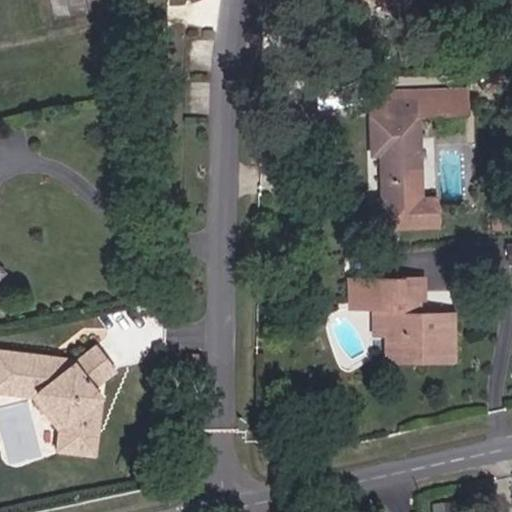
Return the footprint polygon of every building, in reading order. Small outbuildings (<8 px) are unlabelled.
[(405,0),(403,4),(417,10),(421,0),(405,0)] [(384,197),(422,199),(424,103),(477,105),(477,86),(425,84),(425,88),(424,101),(400,101),(400,88),(400,84),(379,84),(377,146),(385,147),(384,197)] [(400,101),(424,101),(425,88),(400,88),(400,101)] [(345,294),(369,294),(385,295),(384,323),(383,342),(415,342),(415,352),(447,353),(448,312),(414,311),(415,279),(421,279),(422,258),(400,257),(400,263),(370,262),(370,271),(345,270),(345,294)] [(385,295),(369,294),(369,323),(384,323),(385,295)] [(415,342),(383,342),(383,352),(415,352),(415,342)] [(30,366),(0,362),(0,405),(15,407),(21,404),(36,423),(45,436),(40,440),(38,443),(37,463),(40,464),(61,466),(64,438),(78,440),(82,407),(76,398),(95,384),(78,360),(61,370),(60,376),(30,372),(30,366)] [(30,372),(60,376),(61,370),(30,366),(30,372)] [(15,407),(37,436),(40,440),(45,436),(36,423),(21,404),(15,407)] [(61,466),(75,468),(78,440),(64,438),(61,466)] [(433,501),(434,511),(461,511),(460,499),(433,501)]
